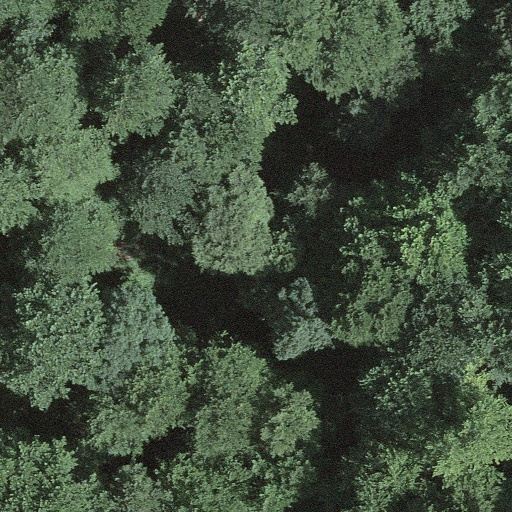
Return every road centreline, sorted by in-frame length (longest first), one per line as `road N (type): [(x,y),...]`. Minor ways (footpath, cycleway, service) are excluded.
road 1 (track): [(511,180),(468,213),(380,369),(286,480),(238,511)]
road 2 (track): [(0,253),(57,30),(50,0)]
